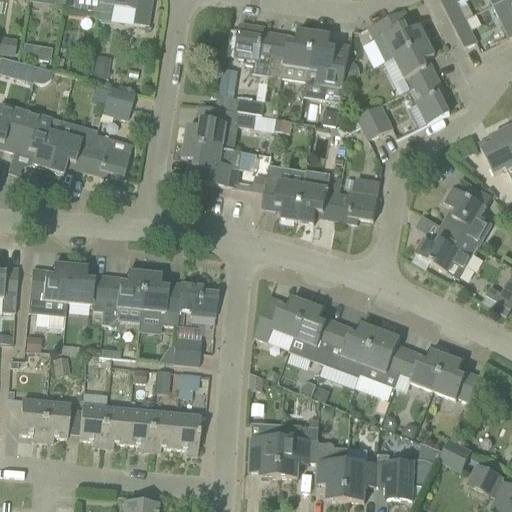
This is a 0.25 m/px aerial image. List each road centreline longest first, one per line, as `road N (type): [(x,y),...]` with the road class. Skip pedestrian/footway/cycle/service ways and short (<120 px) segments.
road 1 (residential): [(238,245),(221,490)]
road 2 (residential): [(148,230),(178,0)]
road 3 (residential): [(381,287),(408,162),(464,126),(482,103)]
road 4 (residential): [(221,490),(0,473)]
road 5 (residential): [(404,0),(359,19),(241,0)]
road 6 (residential): [(381,287),(238,245)]
road 7 (residential): [(148,230),(0,223)]
road 8 (residential): [(511,348),(381,287)]
